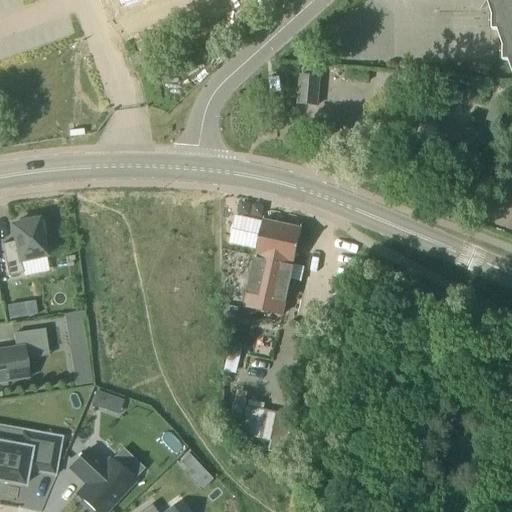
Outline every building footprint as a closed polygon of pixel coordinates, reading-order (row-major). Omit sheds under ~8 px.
[(511,71),(511,0),(495,0),(488,3),(493,16),(492,31),(498,31),(503,47),(503,62),(509,62),(511,71)] [(318,106),(320,78),(300,76),(298,104),(318,106)] [(279,78),(269,79),(271,93),(281,92),(279,78)] [(467,162),(475,144),(478,137),(465,130),(466,129),(451,122),(450,124),(444,121),(432,146),(467,162)] [(232,200),(229,244),(257,246),(259,202),(232,200)] [(41,237),(45,236),(42,222),(38,223),(37,221),(35,221),(34,217),(20,220),(21,224),(11,227),(14,242),(1,245),(8,277),(23,274),(20,262),(45,256),(41,237)] [(264,311),(283,226),(263,222),(245,307),(264,311)] [(283,315),(294,265),(302,230),(283,226),(264,311),(283,315)] [(49,300),(46,281),(27,283),(30,303),(49,300)] [(69,347),(85,345),(82,321),(65,323),(69,347)] [(23,349),(46,345),(44,331),(13,335),(15,348),(0,350),(0,387),(6,387),(6,383),(27,379),(23,349)] [(229,335),(227,348),(240,350),(245,351),(248,338),(229,335)] [(96,389),(91,403),(118,413),(123,399),(96,389)] [(287,455),(291,437),(295,417),(236,404),(229,431),(272,441),(270,451),(287,455)] [(0,482),(2,483),(3,482),(20,485),(20,486),(22,486),(23,484),(22,484),(25,470),(52,475),(59,439),(21,432),(18,448),(0,444),(0,482)] [(88,451),(70,470),(81,480),(82,478),(88,484),(77,496),(94,511),(106,511),(134,483),(109,461),(104,466),(88,451)]
